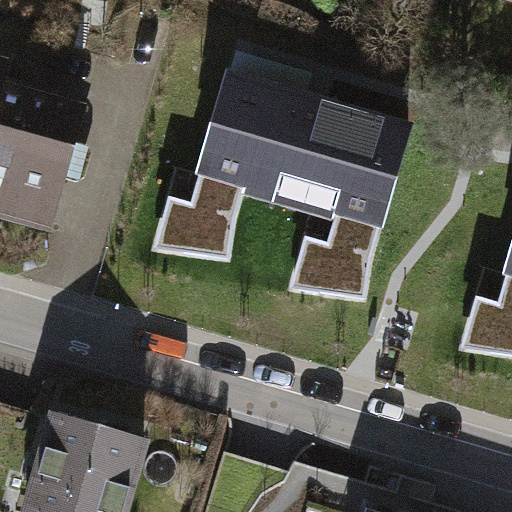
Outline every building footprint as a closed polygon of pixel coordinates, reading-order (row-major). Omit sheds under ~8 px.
[(511,0),(474,0),(472,7),(511,17),(511,0)] [(22,66),(0,60),(0,233),(47,246),(83,115),(14,96),(22,66)] [(412,140),(223,89),(194,193),(384,244),(412,140)] [(137,511),(153,454),(54,428),(31,511),(137,511)] [(396,511),(359,501),(355,511),(396,511)]
